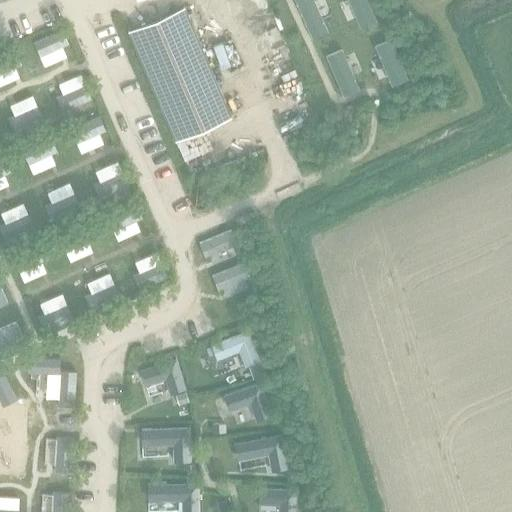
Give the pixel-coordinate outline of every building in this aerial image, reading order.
[(327,23),(316,0),(297,0),(311,30),(327,23)] [(375,24),(365,0),(345,0),(358,31),(375,24)] [(183,6),(127,30),(174,140),(230,116),(183,6)] [(67,37),(61,23),(32,35),(38,49),(67,37)] [(407,81),(391,41),(375,47),(391,88),(407,81)] [(359,82),(343,43),(327,49),(342,89),(359,82)] [(0,67),(21,59),(15,45),(0,51),(0,67)] [(91,93),(85,79),(56,92),(62,106),(91,93)] [(42,115),(36,101),(7,113),(13,127),(42,115)] [(104,123),(98,109),(69,122),(75,136),(104,123)] [(56,145),(50,131),(21,143),(27,157),(56,145)] [(0,170),(9,167),(3,153),(0,153),(0,170)] [(127,180),(121,166),(92,179),(98,193),(127,180)] [(80,201),(74,187),(45,200),(51,214),(80,201)] [(142,212),(136,198),(107,210),(113,224),(142,212)] [(33,221),(27,207),(0,219),(0,223),(4,234),(33,221)] [(93,232),(87,218),(58,231),(63,241),(64,245),(93,232)] [(237,238),(231,224),(199,237),(205,251),(237,238)] [(47,253),(41,239),(12,251),(18,265),(47,253)] [(168,270),(162,256),(133,268),(139,282),(168,270)] [(249,272),(244,258),(212,270),(218,284),(249,272)] [(120,292),(114,278),(85,290),(91,304),(120,292)] [(72,313),(66,299),(38,311),(44,325),(72,313)] [(0,339),(20,331),(14,316),(0,322),(0,339)] [(245,368),(262,361),(249,329),(211,344),(217,360),(239,351),(244,364),(245,368)] [(59,353),(28,351),(27,366),(58,368),(56,400),(74,401),(76,365),(59,364),(59,353)] [(177,358),(140,369),(145,384),(146,386),(165,380),(169,393),(170,394),(187,389),(177,358)] [(1,363),(0,363),(0,397),(1,400),(15,393),(1,363)] [(261,382),(224,395),(229,409),(230,412),(250,405),(255,419),(256,422),(273,416),(261,382)] [(190,461),(188,426),(138,428),(139,447),(171,445),(172,462),(190,461)] [(71,465),(72,431),(56,430),(54,464),(71,465)] [(283,433),(235,443),(238,460),(268,454),(272,472),(290,468),(283,433)] [(196,511),(197,483),(157,483),(157,502),(180,502),(180,511),(196,511)] [(67,511),(69,487),(52,486),(51,511),(67,511)] [(296,511),(298,489),(259,487),(258,504),(279,505),(278,511),(296,511)] [(16,511),(17,503),(0,502),(0,511),(16,511)]
